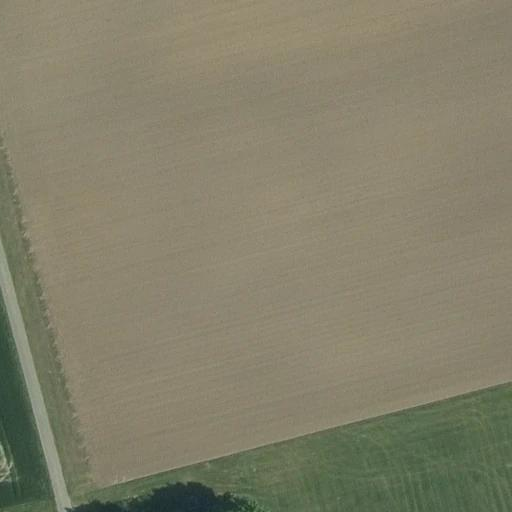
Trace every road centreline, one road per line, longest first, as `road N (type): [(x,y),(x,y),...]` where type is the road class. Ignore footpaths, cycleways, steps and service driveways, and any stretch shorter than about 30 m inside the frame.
road 1 (track): [(57,511),(0,286)]
road 2 (track): [(55,507),(232,453)]
